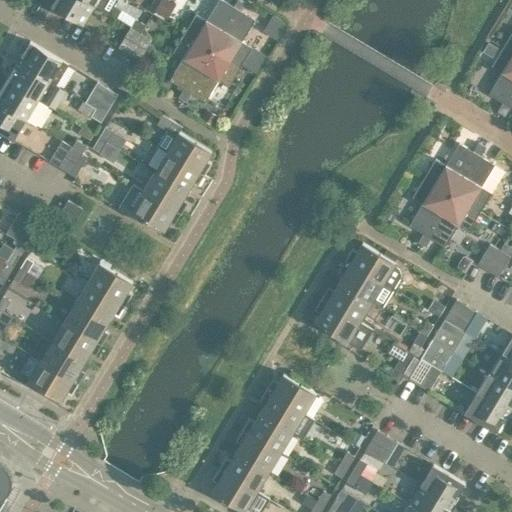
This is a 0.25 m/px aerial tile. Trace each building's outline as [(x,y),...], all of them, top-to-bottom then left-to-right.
[(54,0),(52,6),(84,25),(96,5),(88,0),(54,0)] [(88,0),(96,5),(103,9),(107,0),(88,0)] [(161,0),(157,7),(169,14),(176,3),(170,0),(161,0)] [(218,0),(207,19),(197,13),(185,32),(213,49),(238,8),(234,5),(224,0),(218,0)] [(244,0),(237,0),(234,5),(238,8),(213,49),(241,66),(242,64),(253,47),(242,41),(256,19),(242,10),(247,1),(244,0)] [(142,32),(146,24),(136,18),(132,26),(142,32)] [(130,52),(142,32),(132,26),(119,46),(130,52)] [(152,38),(142,32),(130,52),(140,59),(152,38)] [(171,80),(185,88),(189,90),(213,49),(185,32),(174,51),(184,58),(171,80)] [(23,53),(21,53),(17,60),(56,83),(68,63),(31,40),(23,53)] [(489,41),(484,51),(490,54),(495,53),(499,47),(489,41)] [(253,47),(242,64),(257,73),(268,55),(253,46),(253,47)] [(492,65),(503,71),(489,93),(503,102),(498,110),(506,115),(511,106),(507,104),(511,95),(511,50),(504,46),(492,65)] [(219,79),(230,85),(241,66),(213,49),(189,90),(185,88),(179,97),(187,101),(193,93),(206,101),(219,79)] [(13,66),(14,67),(7,80),(48,105),(60,86),(56,83),(17,60),(13,66)] [(0,90),(0,102),(27,119),(37,125),(48,105),(7,80),(0,90)] [(86,102),(96,108),(108,87),(98,81),(86,102)] [(108,87),(96,108),(107,114),(119,94),(108,87)] [(0,130),(15,139),(27,119),(0,102),(0,130)] [(92,116),(102,122),(107,114),(96,108),(92,116)] [(207,108),(202,118),(213,124),(219,115),(207,108)] [(212,162),(207,159),(213,150),(180,130),(183,125),(164,114),(158,123),(169,129),(159,146),(168,151),(206,174),(212,162)] [(114,130),(107,126),(100,136),(108,141),(114,130)] [(94,147),(101,152),(108,141),(100,136),(94,147)] [(83,153),(88,145),(78,139),(73,146),(83,153)] [(63,140),(50,161),(61,167),(73,146),(63,140)] [(101,155),(111,161),(119,148),(109,142),(101,155)] [(487,146),(479,142),(474,151),(460,142),(446,164),(436,158),(425,177),(453,194),(477,153),(481,155),(487,146)] [(76,176),(88,156),(83,153),(73,146),(61,167),(76,176)] [(194,182),(199,185),(206,174),(168,151),(156,170),(189,190),(194,182)] [(506,170),(481,155),(477,153),(453,194),(481,211),(506,170)] [(189,202),(184,199),(189,190),(156,170),(144,190),(182,213),(189,202)] [(413,196),(423,202),(410,224),(424,233),(419,242),(426,246),(432,237),(428,235),(453,194),(425,177),(413,196)] [(165,230),(170,221),(175,224),(182,213),(144,190),(134,184),(119,209),(138,220),(140,215),(165,230)] [(428,235),(432,237),(446,246),(459,224),(469,230),(481,211),(453,194),(428,235)] [(77,220),(84,209),(69,200),(62,212),(77,220)] [(19,212),(7,233),(17,239),(29,218),(19,212)] [(27,245),(40,225),(29,218),(17,239),(27,245)] [(396,261),(363,242),(358,251),(353,247),(346,259),(394,287),(401,275),(402,272),(401,267),(397,264),(395,263),(396,261)] [(511,245),(505,242),(501,249),(511,256),(511,253),(511,245)] [(501,249),(491,243),(478,264),(488,270),(501,249)] [(22,254),(14,249),(8,260),(15,264),(22,254)] [(511,256),(501,249),(488,270),(499,276),(511,256)] [(473,260),(464,255),(457,266),(466,272),(473,260)] [(35,261),(27,257),(21,268),(28,272),(35,261)] [(339,270),(344,273),(339,281),(372,301),(382,307),(394,287),(346,259),(339,270)] [(1,271),(9,275),(15,264),(8,260),(1,271)] [(133,294),(128,291),(134,282),(101,262),(89,282),(127,305),(133,294)] [(14,278),(22,283),(22,282),(28,272),(21,268),(14,278)] [(1,271),(0,272),(0,281),(4,284),(9,275),(1,271)] [(28,272),(22,282),(29,286),(35,276),(28,272)] [(334,290),(329,286),(322,298),(360,321),(372,301),(339,281),(334,290)] [(115,313),(120,316),(127,305),(89,282),(77,302),(110,321),(115,313)] [(11,300),(4,296),(0,301),(0,308),(5,311),(11,300)] [(316,309),(321,312),(315,321),(360,348),(373,328),(360,321),(322,298),(316,309)] [(434,298),(428,308),(440,315),(446,305),(434,298)] [(455,325),(467,305),(457,298),(445,319),(455,325)] [(110,333),(105,330),(110,321),(77,302),(65,321),(103,344),(110,333)] [(465,331),(478,311),(467,305),(455,325),(465,331)] [(434,324),(427,320),(421,330),(428,335),(434,324)] [(91,352),(96,355),(103,344),(65,321),(53,340),(86,360),(91,352)] [(433,338),(454,350),(464,333),(444,321),(433,338)] [(414,341),(413,340),(407,349),(421,358),(426,350),(421,347),(428,335),(421,330),(414,341)] [(511,334),(501,353),(511,359),(511,334)] [(433,338),(426,350),(421,358),(432,364),(442,370),(454,350),(433,338)] [(86,372),(81,369),(86,360),(53,340),(41,360),(80,383),(86,372)] [(391,374),(401,380),(404,375),(419,384),(432,364),(421,358),(407,349),(401,359),(400,359),(391,374)] [(511,359),(501,353),(489,372),(511,385),(511,359)] [(29,380),(62,400),(68,391),(73,394),(80,383),(41,360),(29,380)] [(432,364),(419,384),(430,390),(442,370),(432,364)] [(284,372),(278,381),(273,378),(266,390),(304,413),(317,392),(284,372)] [(511,409),(511,385),(489,372),(477,392),(511,412),(511,409)] [(260,401),(265,404),(260,412),(293,432),(304,413),(266,390),(260,401)] [(465,412),(497,431),(505,418),(506,419),(511,412),(477,392),(465,412)] [(255,420),(250,417),(243,429),(281,452),(293,432),(260,412),(255,420)] [(236,440),(241,443),(236,451),(269,471),(281,452),(243,429),(236,440)] [(378,429),(366,450),(376,456),(388,435),(378,429)] [(365,436),(356,431),(351,440),(359,445),(365,436)] [(386,462),(398,442),(388,435),(376,456),(386,462)] [(398,442),(386,462),(393,466),(406,446),(398,442)] [(231,459),(226,456),(219,468),(257,491),(269,471),(236,451),(231,459)] [(356,455),(348,451),(342,462),(349,466),(356,455)] [(377,468),(360,458),(354,469),(361,474),(371,479),(377,468)] [(0,506),(7,495),(9,496),(10,494),(8,494),(11,488),(13,483),(13,477),(11,472),(9,468),(5,464),(0,462),(0,461),(0,506)] [(335,472),(343,477),(349,466),(342,462),(335,472)] [(466,482),(434,463),(422,483),(455,503),(459,496),(458,496),(466,482)] [(212,479),(218,482),(212,491),(245,511),(244,511),(258,511),(267,497),(257,491),(219,468),(212,479)] [(347,480),(355,484),(361,474),(354,469),(347,480)] [(447,511),(449,509),(451,510),(455,503),(422,483),(410,503),(425,511),(447,511)] [(332,494),(324,489),(317,500),(326,505),(332,494)] [(330,508),(336,511),(356,511),(363,501),(350,493),(346,499),(339,494),(330,508)] [(321,511),(326,505),(317,500),(310,511),(321,511)] [(425,511),(410,503),(404,511),(425,511)]
